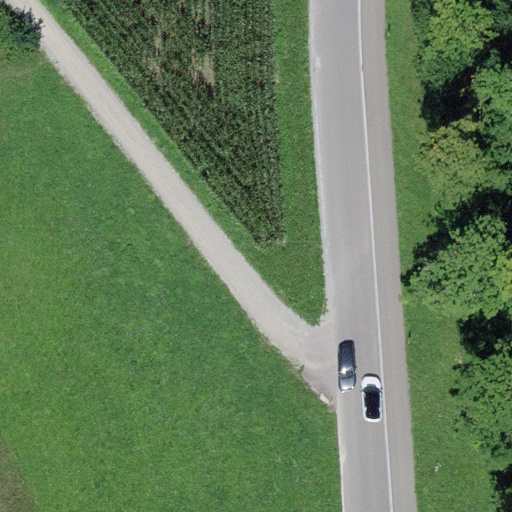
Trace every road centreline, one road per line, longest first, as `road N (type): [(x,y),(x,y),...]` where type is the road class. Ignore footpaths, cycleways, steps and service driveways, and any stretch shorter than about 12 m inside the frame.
road 1 (tertiary): [(372,511),(349,0)]
road 2 (track): [(25,0),(282,334),(321,353),(361,352)]
